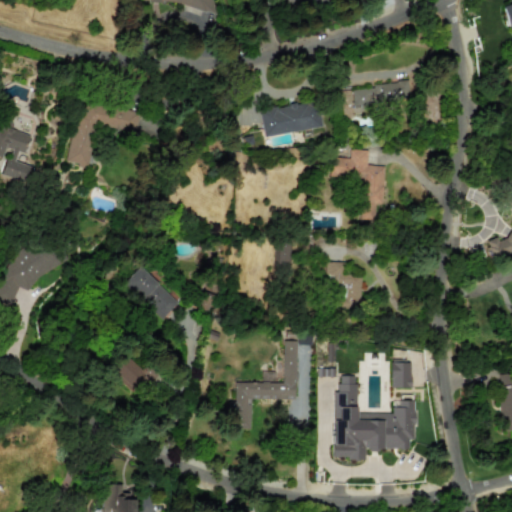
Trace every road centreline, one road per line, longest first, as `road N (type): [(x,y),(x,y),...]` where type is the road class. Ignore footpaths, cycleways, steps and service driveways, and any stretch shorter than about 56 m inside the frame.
road 1 (residential): [(0,352),(114,435),(241,489),(378,506),(511,484)]
road 2 (residential): [(472,511),(449,384),(444,293),(466,115),(460,62),(437,0)]
road 3 (residential): [(0,30),(127,55),(217,55),(343,30),(417,0)]
